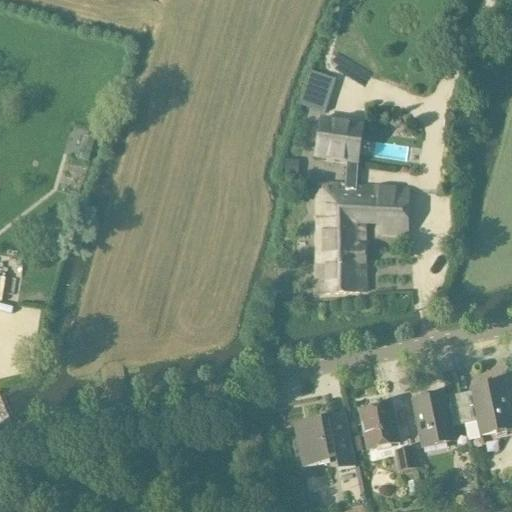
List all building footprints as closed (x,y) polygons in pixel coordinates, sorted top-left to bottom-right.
[(326,114),(336,81),(308,73),(299,106),(326,114)] [(321,121),(315,158),(347,163),(356,164),(362,127),(321,121)] [(285,175),(297,175),(298,161),(286,161),(285,175)] [(317,185),(315,296),(365,293),(364,224),(378,225),(378,230),(382,235),(407,235),(408,189),(355,187),(356,164),(347,163),(344,186),(317,185)] [(471,395),(459,397),(465,425),(468,440),(487,436),(511,431),(511,419),(504,382),(470,390),(471,395)] [(446,429),(465,425),(459,397),(447,400),(446,395),(412,402),(422,450),(449,444),(446,429)] [(360,412),(368,451),(400,445),(391,406),(360,412)] [(323,430),(321,420),(294,426),(303,469),(330,464),(329,459),(336,457),(338,472),(355,468),(346,420),(329,424),(330,429),(323,430)] [(411,450),(396,453),(400,473),(415,470),(411,450)] [(469,454),(459,456),(463,471),(465,480),(475,478),(473,468),(469,454)]
